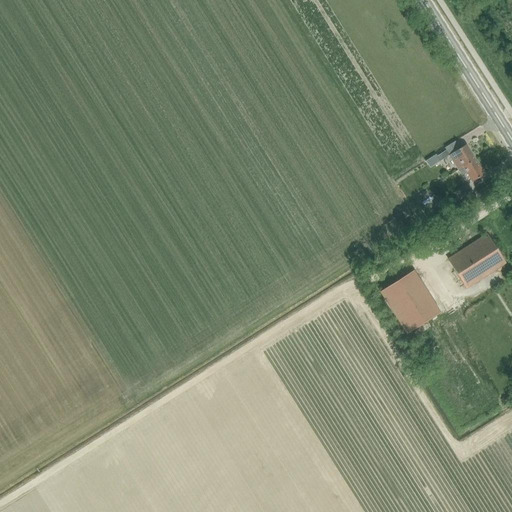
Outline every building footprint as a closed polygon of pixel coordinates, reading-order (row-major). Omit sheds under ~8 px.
[(458,170),(463,167),(474,160),(465,145),(449,155),(458,170)] [(445,151),(432,159),(436,164),(448,156),(445,151)] [(474,160),(463,167),(458,171),(462,176),(467,173),(472,182),(484,174),(474,160)] [(459,197),(471,191),(467,185),(456,192),(459,197)] [(448,259),(466,289),(505,264),(486,234),(448,259)] [(441,315),(412,265),(377,286),(402,328),(425,314),(430,322),(441,315)] [(480,289),(472,294),(475,299),(483,294),(480,289)]
